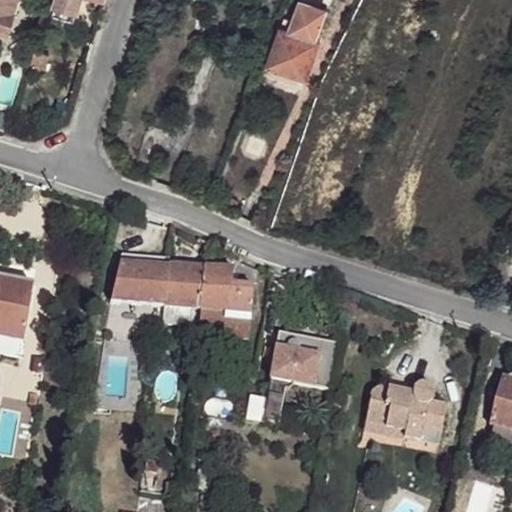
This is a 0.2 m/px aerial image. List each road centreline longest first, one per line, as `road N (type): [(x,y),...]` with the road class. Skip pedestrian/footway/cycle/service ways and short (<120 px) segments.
road 1 (residential): [(511,324),(294,257),(70,175)]
road 2 (residential): [(124,0),(70,175)]
